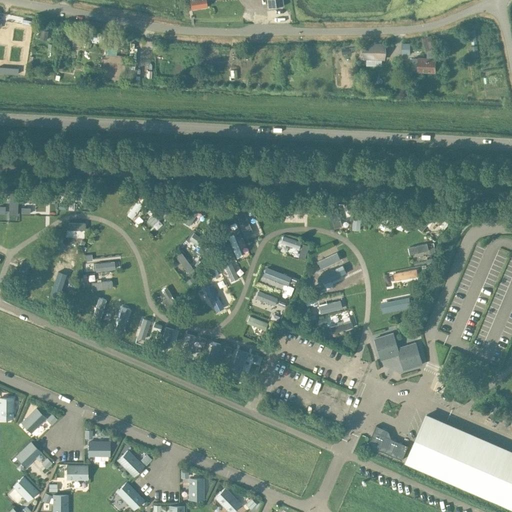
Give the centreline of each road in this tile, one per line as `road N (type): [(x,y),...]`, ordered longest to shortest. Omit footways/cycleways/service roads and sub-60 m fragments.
road 1 (secondary): [(511,145),(0,118)]
road 2 (unclassified): [(496,0),(427,28),(198,31),(7,0)]
road 3 (unknown): [(443,337),(493,245),(511,245)]
